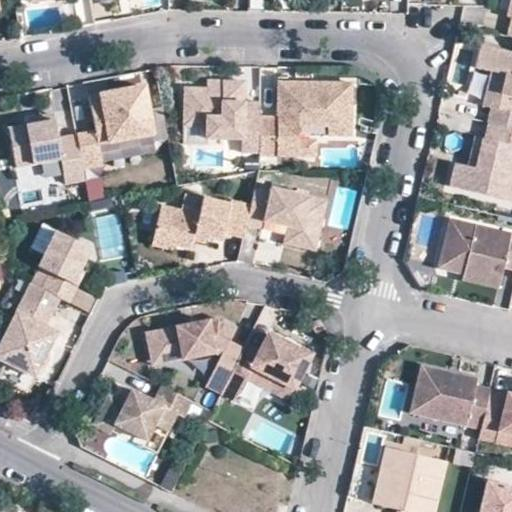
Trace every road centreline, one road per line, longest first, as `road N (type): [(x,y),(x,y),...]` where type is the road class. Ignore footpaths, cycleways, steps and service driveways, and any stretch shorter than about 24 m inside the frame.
road 1 (residential): [(365,308),(413,78),(406,51),(385,41),(168,38),(0,70)]
road 2 (residential): [(365,308),(234,278),(118,302),(36,462)]
road 3 (residential): [(317,511),(365,308)]
road 4 (residential): [(511,341),(365,308)]
